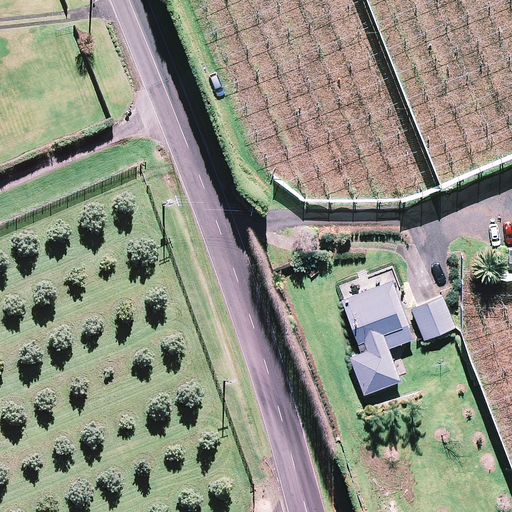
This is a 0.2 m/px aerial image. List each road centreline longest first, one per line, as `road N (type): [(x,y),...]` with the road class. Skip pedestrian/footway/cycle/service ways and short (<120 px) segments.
road 1 (unclassified): [(128,0),(312,511)]
road 2 (unknown): [(161,88),(0,159)]
